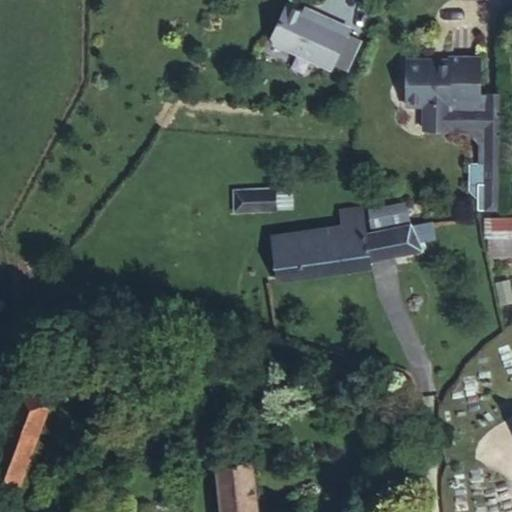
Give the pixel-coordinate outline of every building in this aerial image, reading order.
[(327,69),(345,32),(311,15),(310,18),(281,4),(265,34),(267,39),(327,69)] [(482,61),(451,62),(451,69),(444,70),(440,66),(429,66),(425,70),(409,70),(410,111),(427,111),(428,134),(454,134),(453,110),(483,110),(482,61)] [(276,214),(276,189),(228,189),(228,213),(276,214)] [(261,233),(264,245),(356,225),(349,195),(327,200),(330,215),(261,233)] [(414,242),(409,214),(380,220),(386,248),(414,242)] [(386,248),(380,220),(356,225),(361,249),(362,253),(386,248)] [(356,225),(264,245),(269,267),(361,249),(356,225)] [(511,225),(499,226),(499,243),(511,242),(511,225)] [(511,242),(499,243),(498,256),(511,256),(511,242)] [(363,257),(362,253),(361,249),(269,267),(271,277),(363,257)] [(223,339),(224,332),(195,326),(193,332),(223,339)] [(0,477),(15,482),(36,420),(4,410),(1,420),(0,421),(0,477)] [(247,511),(244,466),(207,469),(210,511),(247,511)] [(0,506),(6,509),(15,482),(0,477),(0,506)]
